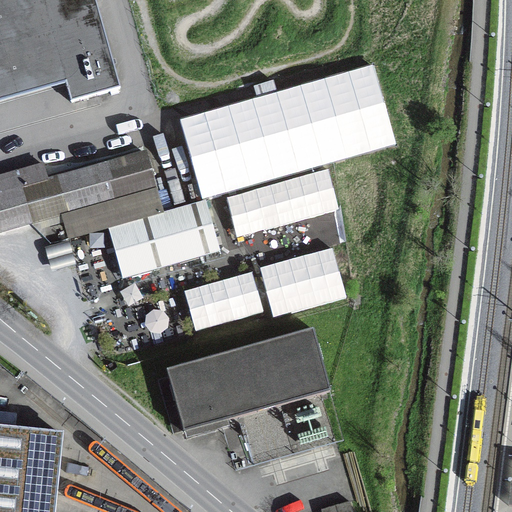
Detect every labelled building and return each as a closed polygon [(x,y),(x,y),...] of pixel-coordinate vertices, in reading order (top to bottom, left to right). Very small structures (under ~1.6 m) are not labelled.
[(94,0),(0,0),(0,96),(67,78),(73,97),(118,84),(94,0)] [(181,109),(202,199),(227,193),(237,236),(342,211),(331,161),(398,145),(379,63),(181,109)] [(0,239),(77,215),(159,189),(142,133),(0,177),(0,239)] [(207,203),(111,231),(123,274),(219,247),(207,203)] [(260,265),(275,317),(350,297),(335,244),(260,265)] [(256,271),(185,286),(194,326),(264,311),(256,271)] [(313,329),(167,371),(186,435),(332,393),(313,329)] [(59,432),(0,426),(0,511),(50,511),(53,490),(59,432)]
